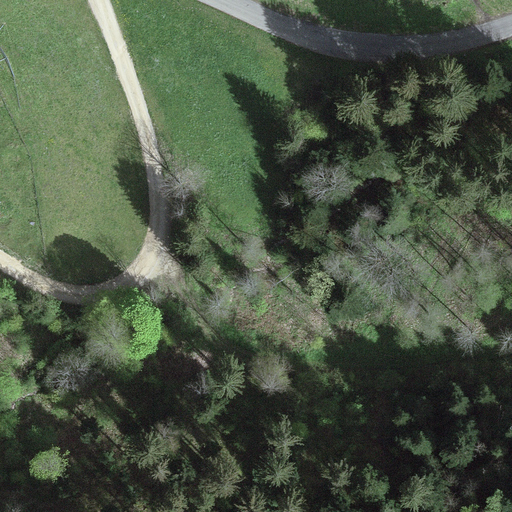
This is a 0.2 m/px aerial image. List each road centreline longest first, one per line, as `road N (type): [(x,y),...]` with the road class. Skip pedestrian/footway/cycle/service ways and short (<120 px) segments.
road 1 (track): [(101,0),(153,144),(159,212),(142,257),(119,279),(52,292),(0,253)]
road 2 (tertiary): [(511,24),(438,43),(345,45),(222,0)]
